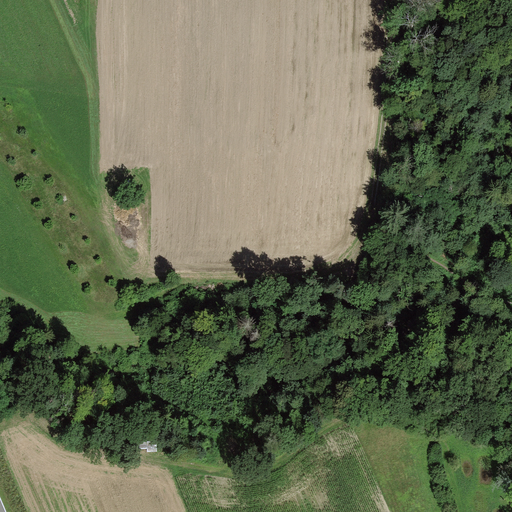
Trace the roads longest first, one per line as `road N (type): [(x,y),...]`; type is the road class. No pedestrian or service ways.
road 1 (track): [(459,511),(433,434),(366,407),(233,469),(74,448),(34,423),(0,427)]
road 2 (track): [(385,0),(379,122),(358,243),(346,264),(238,272)]
